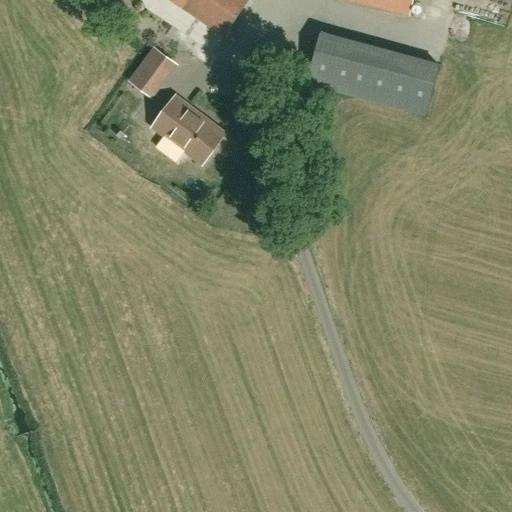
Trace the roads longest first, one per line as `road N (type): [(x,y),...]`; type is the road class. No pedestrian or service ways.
road 1 (unclassified): [(425,511),(367,417),(295,205)]
road 2 (track): [(295,205),(257,76),(281,0)]
